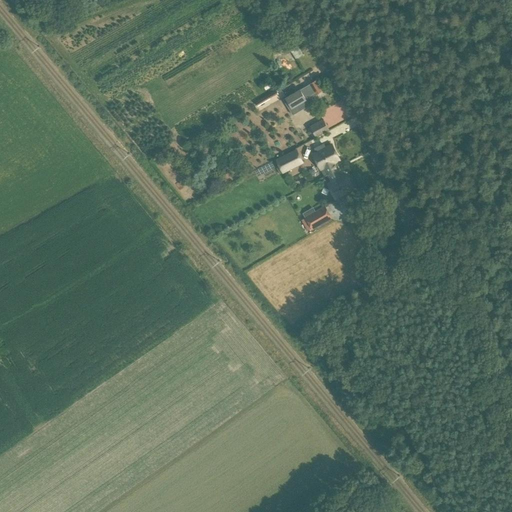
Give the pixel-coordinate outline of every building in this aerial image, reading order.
[(294,42),(287,46),(296,59),(303,55),(294,42)] [(318,80),(284,99),(293,115),(304,108),(301,103),(316,94),(315,93),(323,89),(318,80)] [(274,85),(271,81),(263,85),(266,90),(274,85)] [(276,91),(248,108),(252,116),(258,112),(255,108),(278,95),(276,91)] [(281,100),(287,97),(283,91),(278,94),(281,100)] [(324,119),(308,128),(314,139),(330,130),(324,119)] [(338,138),(361,128),(358,120),(335,130),(338,138)] [(314,151),(311,153),(319,169),(322,167),(329,181),(326,183),(334,199),(337,197),(339,200),(348,196),(346,192),(353,189),(345,174),(338,177),(336,172),(337,172),(334,166),(333,167),(331,162),(338,159),(330,144),(323,147),(321,143),(313,148),(314,151)] [(294,149),(275,159),(281,172),(300,162),(294,149)] [(323,206),(304,217),(310,228),(329,217),(323,206)] [(280,223),(274,228),(278,233),(284,228),(280,223)]
